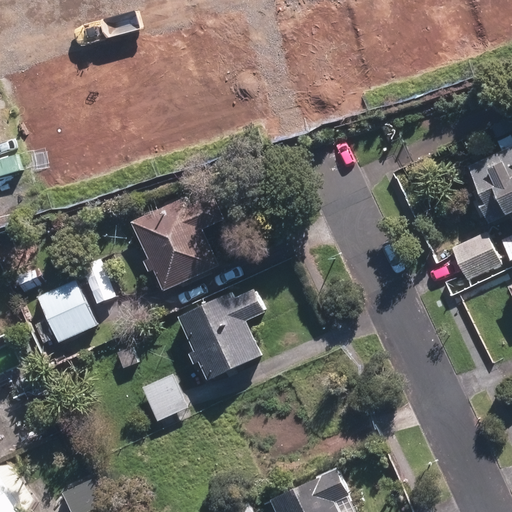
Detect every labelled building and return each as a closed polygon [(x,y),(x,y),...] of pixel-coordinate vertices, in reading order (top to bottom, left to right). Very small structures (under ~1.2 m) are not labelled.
[(71,0),(28,0),(43,52),(82,41),(71,0)] [(146,0),(101,0),(106,15),(147,2),(146,0)] [(280,22),(274,0),(170,0),(184,48),(280,22)] [(511,0),(479,0),(498,59),(511,54),(511,0)] [(494,221),(500,219),(511,213),(511,147),(475,164),(485,187),(479,189),(494,221)] [(195,195),(139,220),(169,288),(224,263),(208,226),(231,216),(220,192),(198,202),(195,195)] [(494,231),(458,246),(471,279),(508,264),(494,231)] [(45,267),(23,276),(29,290),(51,281),(45,267)] [(84,279),(45,294),(61,336),(100,320),(84,279)] [(240,290),(186,314),(214,378),(268,353),(252,318),(271,309),(261,286),(242,295),(240,290)] [(136,346),(122,351),(128,365),(141,361),(136,346)] [(181,373),(149,385),(162,419),(194,406),(181,373)] [(297,378),(244,400),(270,464),(323,441),(297,378)] [(0,443),(8,440),(0,421),(0,443)] [(348,511),(341,497),(356,491),(344,466),(327,474),(328,475),(280,496),(286,511),(348,511)] [(0,511),(24,511),(0,473),(0,511)] [(121,511),(104,474),(68,491),(77,511),(121,511)]
